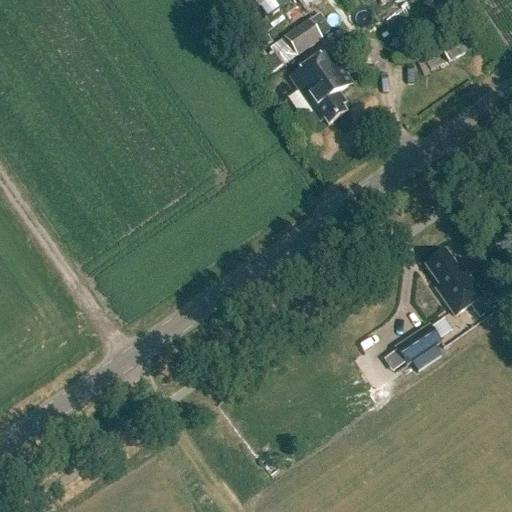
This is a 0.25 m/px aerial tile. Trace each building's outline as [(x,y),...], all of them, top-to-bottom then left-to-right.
[(270,0),(279,12),(295,0),(270,0)] [(309,23),(284,41),(296,59),(321,41),(309,23)] [(329,54),(290,81),(319,124),(323,121),(328,128),(344,116),(339,109),(345,105),(338,96),(352,86),(329,54)] [(436,292),(454,319),(483,299),(461,268),(457,271),(445,255),(425,269),(439,289),(436,292)] [(497,308),(489,296),(477,304),(485,316),(497,308)] [(395,351),(407,367),(440,345),(429,329),(395,351)]
